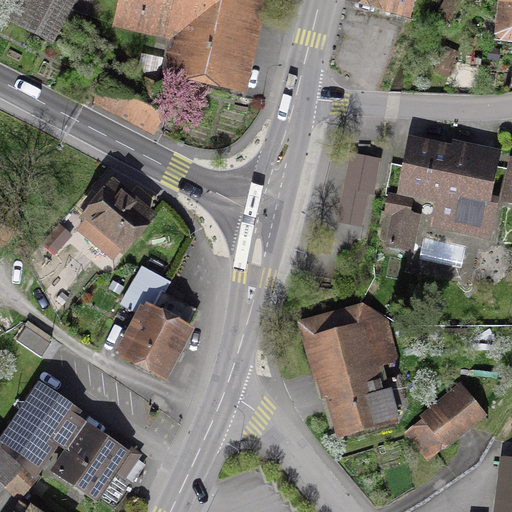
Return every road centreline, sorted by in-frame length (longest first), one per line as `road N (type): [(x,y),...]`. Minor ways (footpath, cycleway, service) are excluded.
road 1 (secondary): [(0,79),(268,221)]
road 2 (residential): [(511,108),(415,109),(297,96)]
road 3 (secondary): [(268,221),(225,391)]
road 4 (residential): [(225,391),(260,413),(346,511)]
road 5 (secondary): [(225,391),(173,511)]
road 6 (secondary): [(297,96),(268,221)]
